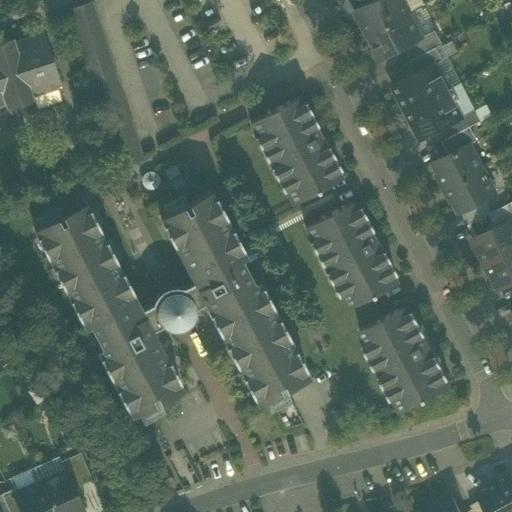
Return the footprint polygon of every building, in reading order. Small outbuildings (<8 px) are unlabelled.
[(373,0),(353,11),(366,35),(409,13),(401,0),(373,0)] [(94,13),(90,2),(69,9),(73,20),(94,13)] [(97,24),(94,13),(73,20),(76,31),(97,24)] [(421,37),(409,13),(366,35),(379,60),(404,47),(422,38),(421,37)] [(101,35),(97,24),(76,31),(80,42),(101,35)] [(404,47),(411,61),(437,47),(443,44),(435,30),(421,37),(422,38),(404,47)] [(0,104),(6,102),(7,108),(31,100),(29,95),(60,85),(43,34),(13,44),(11,39),(0,42),(0,104)] [(105,46),(101,35),(80,42),(83,53),(105,46)] [(108,57),(105,46),(83,53),(87,64),(108,57)] [(443,60),(437,47),(411,61),(405,64),(411,75),(434,63),(434,64),(443,60)] [(112,68),(108,57),(87,64),(91,75),(112,68)] [(392,85),(406,112),(448,90),(434,64),(434,63),(411,75),(392,85)] [(115,79),(112,68),(91,75),(94,86),(115,79)] [(119,90),(115,79),(94,86),(98,97),(119,90)] [(72,91),(78,111),(89,108),(82,87),(72,91)] [(123,101),(119,90),(98,97),(101,108),(123,101)] [(461,116),(448,90),(406,112),(420,139),(444,126),(462,117),(461,116)] [(285,188),(292,202),(315,190),(315,192),(318,190),(317,189),(340,177),(336,170),(330,173),(325,164),(335,159),(328,145),(324,147),(313,127),(317,125),(310,111),(300,116),(296,107),(301,104),(297,96),(250,121),(257,135),(262,133),(267,142),(258,146),(266,160),(268,159),(271,166),(269,167),(276,181),(285,176),(290,185),(285,188)] [(126,112),(123,101),(101,108),(105,119),(126,112)] [(305,102),(301,104),(296,107),(300,116),(310,111),(305,102)] [(444,126),(450,137),(468,127),(482,121),(475,109),(461,116),(462,117),(444,126)] [(130,123),(126,112),(105,119),(108,130),(130,123)] [(133,134),(130,123),(108,130),(112,141),(133,134)] [(476,142),(468,127),(450,137),(442,141),(449,155),(470,143),(471,144),(476,142)] [(253,137),(258,146),(267,142),(262,133),(257,135),(253,137)] [(137,145),(133,134),(112,141),(116,152),(137,145)] [(433,163),(446,188),(483,168),(471,144),(470,143),(449,155),(433,163)] [(140,156),(137,145),(116,152),(119,163),(140,156)] [(340,168),(335,159),(325,164),(330,173),(336,170),(340,168)] [(496,193),(483,168),(446,188),(459,213),(462,211),(484,199),(496,193)] [(281,190),(285,188),(290,185),(285,176),(276,181),(281,190)] [(277,385),(282,383),(302,372),(292,353),(294,352),(293,350),(287,340),(290,339),(278,317),(276,318),(271,308),(273,307),(262,286),(260,287),(256,281),(251,283),(242,265),(239,260),(244,258),(242,253),(241,251),(243,249),(232,228),(229,229),(224,219),(226,218),(215,197),(213,198),(210,191),(187,203),(191,211),(187,213),(183,205),(161,217),(164,223),(162,225),(173,246),(175,245),(194,281),(205,302),(211,313),(208,314),(219,335),(222,334),(227,344),(228,346),(230,345),(257,395),(277,385)] [(268,239),(242,253),(244,258),(239,260),(242,265),(281,244),(274,232),(333,201),(329,193),(262,227),(268,239)] [(462,211),(469,224),(489,214),(491,212),(484,199),(462,211)] [(339,292),(347,306),(369,295),(370,296),(373,295),(372,293),(394,282),(391,274),(385,277),(380,268),(389,263),(382,249),(379,251),(368,231),(372,229),(364,216),(355,220),(351,211),(356,208),(352,201),(305,226),(312,240),(317,237),(322,246),(313,251),(320,265),(323,264),(326,270),(324,271),(331,285),(340,281),(345,290),(339,292)] [(166,362),(150,331),(139,309),(131,294),(133,293),(122,271),(120,273),(114,262),(117,261),(105,240),(103,241),(98,231),(100,229),(89,208),(87,209),(83,203),(61,215),(65,222),(60,225),(56,217),(34,229),(38,235),(35,236),(46,257),(49,256),(54,267),(52,268),(63,289),(65,288),(71,298),(68,299),(79,321),(82,319),(85,326),(91,324),(103,347),(97,349),(101,356),(99,357),(110,378),(112,377),(117,387),(115,389),(126,410),(128,409),(132,415),(154,403),(150,396),(155,393),(159,401),(181,389),(177,383),(180,382),(169,361),(166,362)] [(489,214),(494,224),(511,215),(511,206),(510,203),(491,212),(489,214)] [(360,207),(356,208),(351,211),(355,220),(364,216),(360,207)] [(473,239),(486,264),(511,250),(511,223),(510,220),(473,239)] [(308,242),(313,251),(322,246),(317,237),(312,240),(308,242)] [(511,281),(511,250),(486,264),(499,289),(511,281)] [(394,272),(389,263),(380,268),(385,277),(391,274),(394,272)] [(193,309),(205,302),(194,281),(182,287),(151,303),(139,309),(150,331),(163,325),(193,309)] [(336,294),(339,292),(345,290),(340,281),(331,285),(336,294)] [(152,299),(151,303),(182,287),(178,286),(174,286),(169,286),(165,287),(161,290),(158,292),(155,296),(152,299)] [(394,397),(401,411),(424,399),(424,401),(427,399),(426,398),(449,386),(445,379),(439,382),(435,373),(444,368),(437,354),(433,356),(423,336),(426,334),(419,320),(410,325),(405,316),(411,313),(407,306),(359,330),(366,344),(372,342),(376,351),(368,355),(375,369),(377,368),(381,375),(378,376),(386,390),(394,385),(399,394),(394,397)] [(192,314),(193,309),(163,325),(167,327),(171,328),(175,329),(179,328),(183,327),(186,324),(189,321),(191,318),(192,314)] [(414,311),(411,313),(405,316),(410,325),(419,320),(414,311)] [(363,346),(368,355),(376,351),(372,342),(366,344),(363,346)] [(280,392),(277,385),(257,395),(230,345),(228,346),(227,344),(225,345),(236,367),(238,365),(244,376),(241,377),(252,398),(255,397),(258,403),(280,392)] [(295,349),(293,350),(294,352),(292,353),(302,372),(282,383),(285,389),(307,378),(304,371),(306,370),(295,349)] [(449,377),(444,368),(435,373),(439,382),(445,379),(449,377)] [(390,399),(394,397),(399,394),(394,385),(386,390),(390,399)] [(355,428),(358,434),(368,429),(365,422),(355,428)] [(66,470),(73,488),(91,480),(79,452),(60,461),(64,471),(66,470)] [(64,471),(40,481),(53,511),(83,511),(73,488),(66,470),(64,471)] [(511,511),(511,479),(509,474),(478,492),(482,499),(488,511),(511,511)] [(53,511),(40,481),(24,488),(25,490),(16,494),(15,492),(13,493),(21,511),(53,511)] [(13,488),(0,494),(8,511),(21,511),(13,493),(15,492),(13,488)] [(0,511),(8,511),(0,494),(0,493),(0,511)] [(417,511),(460,511),(451,494),(417,511)] [(488,511),(482,499),(470,505),(473,509),(474,511),(488,511)]
